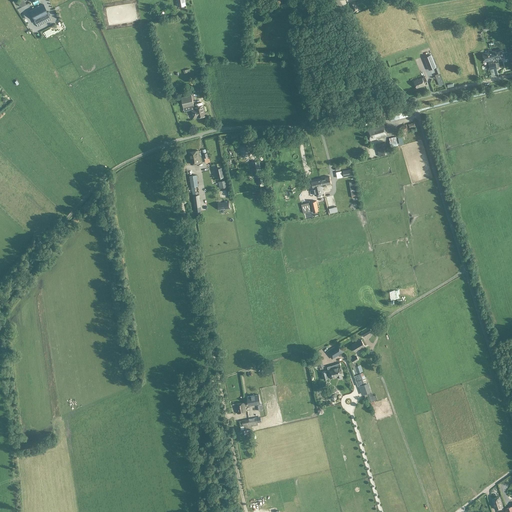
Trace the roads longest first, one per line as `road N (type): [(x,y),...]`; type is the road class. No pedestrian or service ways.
road 1 (track): [(245,511),(168,143)]
road 2 (track): [(431,511),(372,347),(396,312),(384,310),(315,350),(296,348)]
road 3 (unclassified): [(168,143),(221,128),(321,126),(410,100)]
road 4 (unclassified): [(465,270),(410,100)]
road 5 (unclassified): [(511,415),(465,270)]
road 6 (unclassified): [(168,143),(107,174),(64,222)]
road 7 (unclassified): [(410,100),(337,0)]
